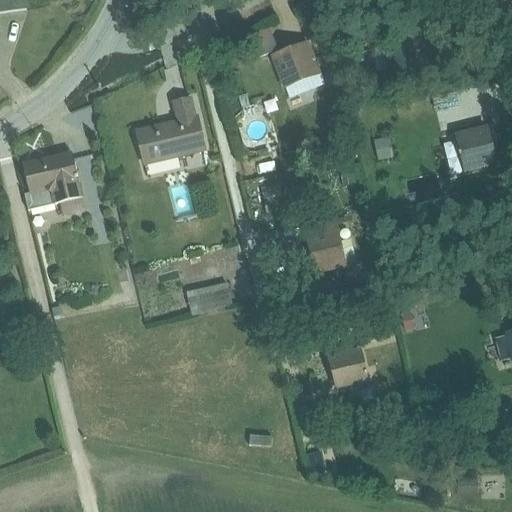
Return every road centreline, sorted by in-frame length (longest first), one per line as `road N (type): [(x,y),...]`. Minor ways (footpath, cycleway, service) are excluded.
road 1 (unclassified): [(93,511),(0,137)]
road 2 (unclassified): [(102,40),(168,41),(262,0)]
road 3 (unclassified): [(102,40),(58,92),(0,137)]
